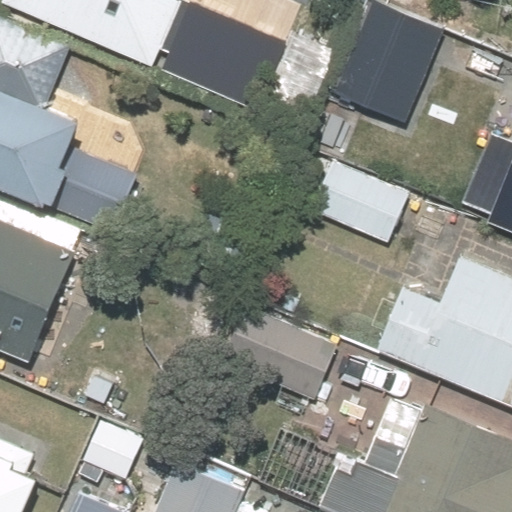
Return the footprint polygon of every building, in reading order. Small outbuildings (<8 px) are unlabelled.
[(4,0),(152,63),(178,0),(4,0)] [(446,20),(396,0),(366,0),(330,90),(405,121),(446,20)] [(0,11),(0,177),(42,195),(42,194),(115,224),(139,169),(66,138),(77,112),(46,99),(70,41),(0,11)] [(463,200),(487,210),(485,216),(511,227),(511,134),(493,127),(463,200)] [(408,189),(331,157),(312,206),(389,237),(408,189)] [(253,222),(211,204),(188,258),(230,276),(253,222)] [(79,246),(0,212),(0,344),(31,358),(79,246)] [(374,347),(511,402),(511,265),(463,246),(443,295),(402,278),(374,347)] [(336,338),(245,301),(220,363),(311,400),(336,338)] [(118,375),(92,365),(82,388),(108,399),(118,375)] [(511,511),(511,436),(393,389),(363,463),(339,453),(320,501),(346,511),(511,511)] [(0,511),(15,511),(41,450),(0,433),(0,511)] [(234,511),(245,485),(175,457),(153,511),(234,511)]
